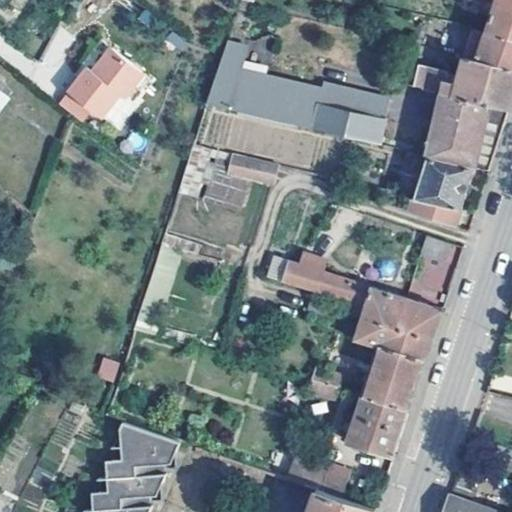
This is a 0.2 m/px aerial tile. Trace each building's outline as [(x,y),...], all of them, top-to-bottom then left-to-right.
[(511,0),(497,0),(491,19),(487,31),(511,37),(511,0)] [(491,19),(465,12),(463,25),(474,28),(487,31),(491,19)] [(466,56),(511,67),(511,37),(487,31),(474,28),(466,56)] [(151,76),(109,41),(90,64),(95,68),(75,92),(109,119),(128,96),(132,100),(142,88),(151,76)] [(252,45),(234,41),(229,56),(214,103),(384,145),(396,100),(329,83),(328,90),(246,69),(252,45)] [(414,85),(443,92),(509,107),(511,98),(511,67),(466,56),(459,78),(447,75),(449,71),(419,65),(414,85)] [(151,76),(142,88),(148,93),(158,81),(151,76)] [(428,154),(474,166),(489,170),(504,122),(509,107),(443,92),(428,154)] [(474,166),(428,154),(427,156),(421,175),(401,169),(394,191),(414,196),(410,211),(455,227),(474,166)] [(283,165),(258,158),(254,178),(278,182),(283,165)] [(456,242),(432,234),(425,254),(449,263),(456,242)] [(314,269),(273,256),(267,277),(309,289),(314,269)] [(389,349),(407,298),(314,269),(309,289),(343,299),(364,306),(360,318),(353,340),(377,347),(377,345),(389,349)] [(336,303),(311,296),(306,312),(331,320),(336,303)] [(389,349),(425,361),(431,342),(442,309),(407,298),(389,349)] [(364,306),(343,299),(339,312),(360,318),(364,306)] [(377,347),(362,394),(409,408),(417,383),(425,361),(389,349),(377,345),(377,347)] [(102,357),(96,377),(113,382),(119,362),(102,357)] [(323,368),(319,380),(346,388),(349,376),(323,368)] [(343,400),(346,388),(319,380),(315,393),(343,400)] [(409,408),(362,394),(347,441),(394,455),(409,408)] [(186,441),(132,422),(117,433),(117,443),(113,443),(113,464),(107,464),(107,481),(99,482),(99,497),(94,497),(94,511),(153,511),(156,507),(152,506),(153,495),(160,495),(168,478),(167,464),(175,464),(186,441)] [(318,489),(344,498),(350,478),(296,459),(289,479),(318,489)] [(492,473),(478,469),(473,485),(486,490),(492,473)] [(344,498),(318,489),(309,511),(375,511),(377,509),(344,498)] [(506,511),(456,494),(450,511),(506,511)]
